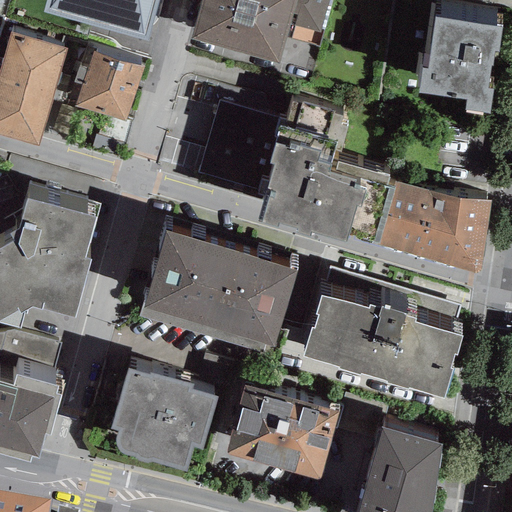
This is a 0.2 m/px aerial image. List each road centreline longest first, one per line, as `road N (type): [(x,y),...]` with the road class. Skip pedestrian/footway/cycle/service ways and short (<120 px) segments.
road 1 (residential): [(135,184),(510,294)]
road 2 (residential): [(56,482),(135,184)]
road 3 (residential): [(510,294),(473,511)]
road 4 (residential): [(135,184),(183,0)]
road 5 (residential): [(135,184),(0,139)]
road 6 (secondary): [(56,482),(185,511)]
